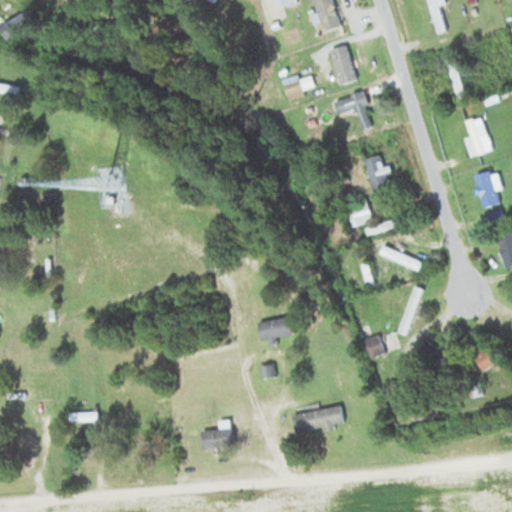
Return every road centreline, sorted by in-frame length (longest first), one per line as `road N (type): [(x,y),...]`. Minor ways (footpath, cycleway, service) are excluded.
road 1 (residential): [(511,457),(0,495)]
road 2 (residential): [(470,300),(382,0)]
